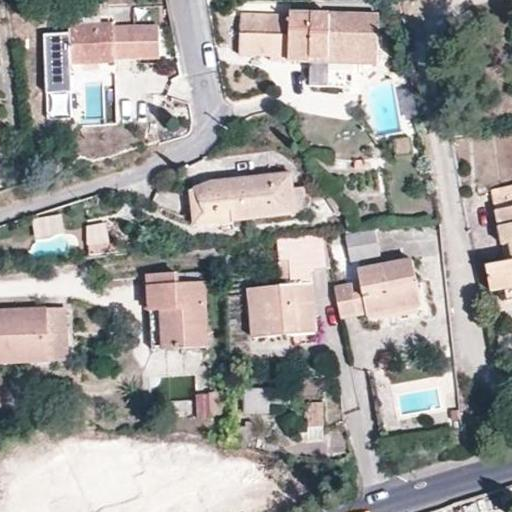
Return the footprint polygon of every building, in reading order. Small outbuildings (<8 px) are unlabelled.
[(76,8),(78,25),(98,23),(97,7),(76,8)] [(289,18),(240,16),(238,55),(269,57),(268,62),(309,63),(309,75),(352,77),(352,63),(376,65),(377,17),(289,14),(289,18)] [(78,25),(67,25),(69,64),(78,63),(97,63),(114,63),(113,59),(156,57),(154,25),(112,28),(112,23),(98,23),(78,25)] [(97,71),(97,63),(78,63),(78,72),(97,71)] [(409,139),(393,141),(394,157),(411,155),(409,139)] [(362,159),(353,161),(353,169),(363,168),(362,159)] [(201,186),(194,189),(206,213),(218,212),(218,223),(218,225),(230,224),(230,221),(294,215),(288,174),(260,177),(218,181),(207,183),(201,186)] [(511,186),(491,190),(501,246),(511,244),(511,253),(511,261),(505,263),(486,266),(491,293),(502,291),(511,288),(511,186)] [(194,189),(188,192),(192,226),(218,223),(218,212),(206,213),(194,189)] [(332,269),(325,233),(310,234),(289,236),(278,238),(280,263),(290,262),(293,286),(282,287),(250,290),(255,338),(290,336),(290,328),(316,325),(312,271),(332,269)] [(377,233),(348,237),(351,261),(381,257),(377,233)] [(110,244),(87,246),(88,255),(110,254),(110,244)] [(501,246),(505,263),(511,261),(511,253),(511,244),(501,246)] [(354,286),(337,289),(342,318),(367,313),(368,316),(422,306),(414,261),(360,272),(364,293),(356,295),(354,286)] [(290,262),(280,263),(282,287),(293,286),(290,262)] [(150,275),(152,312),(164,311),(166,331),(209,329),(206,282),(180,284),(179,274),(150,275)] [(511,300),(511,288),(502,291),(504,302),(511,300)] [(67,309),(0,311),(0,362),(69,360),(67,309)] [(210,346),(209,329),(166,331),(164,311),(152,312),(153,349),(210,346)] [(290,328),(290,336),(317,333),(316,325),(290,328)] [(291,389),(270,390),(270,404),(292,404),(291,389)] [(270,390),(247,390),(247,414),(270,414),(270,404),(270,390)] [(222,394),(212,394),(213,413),(223,413),(222,394)] [(324,403),(308,404),(309,428),(325,427),(324,403)] [(13,511),(77,511),(56,463),(2,486),(13,511)]
